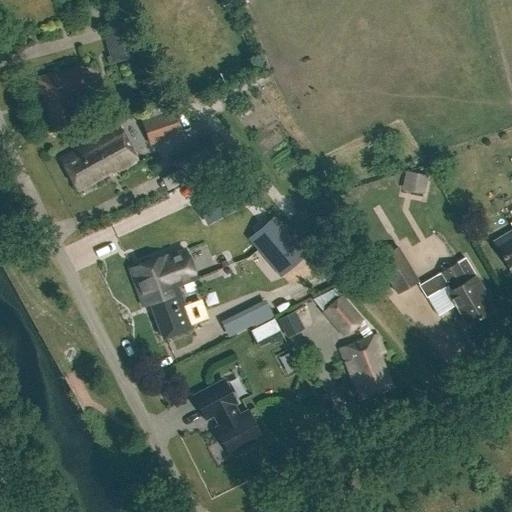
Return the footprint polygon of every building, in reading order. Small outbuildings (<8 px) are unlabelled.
[(118,61),(139,55),(129,17),(108,23),(118,61)] [(79,66),(69,68),(37,77),(51,131),(79,123),(72,97),(87,93),(79,66)] [(145,143),(178,132),(172,115),(139,126),(145,143)] [(138,161),(119,127),(60,159),(77,190),(117,169),(118,172),(138,161)] [(172,155),(179,169),(185,181),(222,162),(208,136),(172,155)] [(406,174),(403,190),(423,194),(426,178),(406,174)] [(241,181),(194,204),(202,220),(249,198),(241,181)] [(274,219),(261,229),(269,239),(258,247),(274,266),(285,256),(293,266),(305,256),(274,219)] [(511,221),(510,223),(511,227),(511,230),(493,241),(511,273),(511,272),(511,221)] [(419,281),(397,246),(376,259),(396,294),(419,281)] [(178,287),(178,288),(181,287),(180,285),(196,279),(185,250),(166,257),(165,255),(129,268),(141,301),(178,287)] [(486,293),(475,275),(464,258),(440,273),(441,274),(420,286),(426,297),(447,284),(450,290),(447,292),(467,325),(491,310),(482,295),(486,293)] [(149,299),(151,303),(163,338),(192,327),(178,288),(149,299)] [(320,312),(342,338),(364,320),(342,295),(320,312)] [(256,325),(273,317),(264,302),(249,309),(248,307),(222,320),(230,336),(255,323),(256,325)] [(383,351),(376,334),(340,349),(360,399),(391,387),(378,353),(383,351)] [(301,339),(288,342),(290,355),(304,353),(301,339)] [(247,411),(239,416),(233,404),(235,403),(223,380),(193,396),(205,419),(213,415),(219,426),(215,428),(229,454),(261,437),(247,411)]
